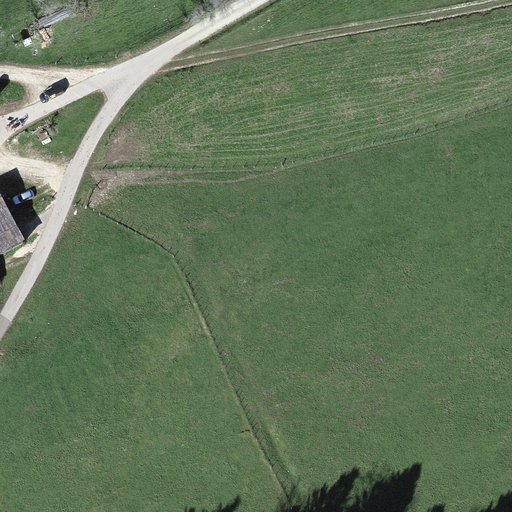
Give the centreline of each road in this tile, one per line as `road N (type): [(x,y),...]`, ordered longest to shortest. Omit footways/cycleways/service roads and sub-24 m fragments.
road 1 (unclassified): [(257,0),(146,69),(110,111),(0,329)]
road 2 (track): [(508,0),(146,69)]
road 3 (track): [(0,141),(44,105),(146,69)]
